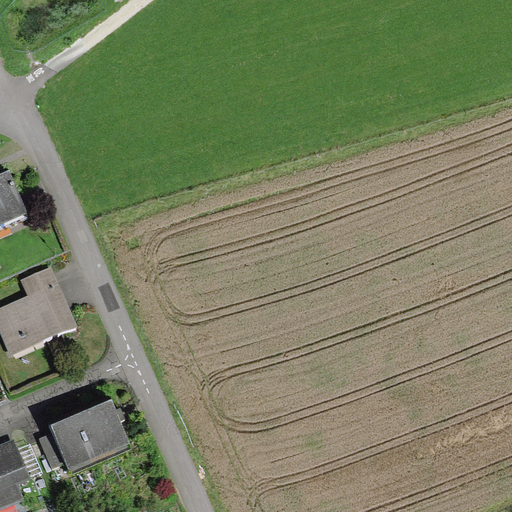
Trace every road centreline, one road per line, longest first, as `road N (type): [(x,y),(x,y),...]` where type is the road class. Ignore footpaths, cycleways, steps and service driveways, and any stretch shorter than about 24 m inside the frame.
road 1 (residential): [(10,94),(199,511)]
road 2 (track): [(0,78),(10,94),(134,0)]
